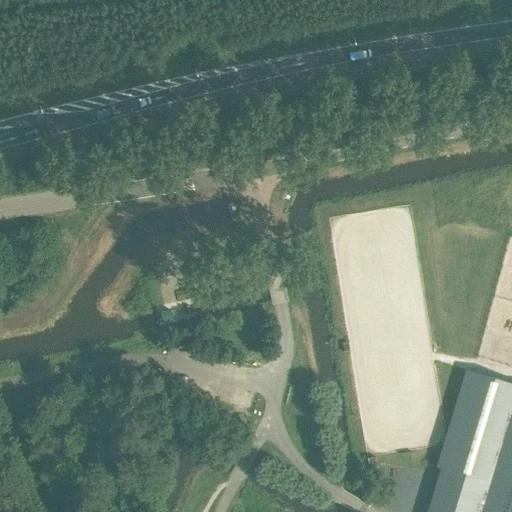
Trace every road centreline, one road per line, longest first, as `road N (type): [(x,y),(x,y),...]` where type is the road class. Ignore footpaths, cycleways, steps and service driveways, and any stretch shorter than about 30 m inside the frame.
road 1 (trunk): [(0,135),(292,64),(511,28)]
road 2 (unclassified): [(511,120),(253,171)]
road 3 (unclassified): [(253,171),(0,210)]
road 4 (unclassified): [(271,409),(285,341),(253,171)]
